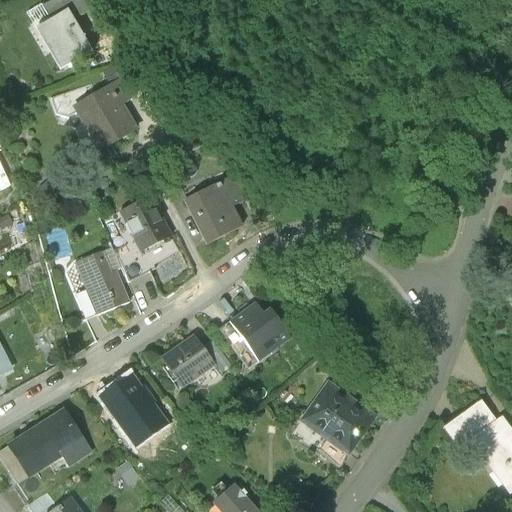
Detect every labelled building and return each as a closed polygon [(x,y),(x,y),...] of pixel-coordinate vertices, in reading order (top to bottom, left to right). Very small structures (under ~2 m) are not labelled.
[(56,0),(40,9),(50,25),(67,15),(72,23),(95,9),(89,0),(56,0)] [(35,34),(58,73),(90,54),(72,23),(67,15),(50,25),(35,34)] [(93,96),(70,109),(74,117),(96,154),(135,131),(120,106),(133,98),(122,79),(93,96)] [(48,104),(53,119),(66,122),(74,117),(70,109),(93,96),(89,89),(48,104)] [(183,200),(205,244),(240,227),(230,208),(245,200),(233,176),(183,200)] [(138,253),(169,237),(149,198),(118,214),(138,253)] [(13,230),(7,217),(0,220),(0,232),(4,230),(6,234),(13,230)] [(73,264),(94,317),(127,304),(115,273),(109,275),(101,254),(73,264)] [(511,302),(511,280),(502,286),(511,302)] [(253,302),(225,323),(256,365),(291,340),(268,308),(262,313),(253,302)] [(191,336),(158,360),(180,391),(213,367),(200,349),(191,336)] [(211,341),(200,349),(213,367),(220,376),(231,369),(211,341)] [(0,356),(0,376),(8,372),(0,356)] [(95,398),(133,450),(167,425),(130,373),(95,398)] [(312,433),(345,458),(374,418),(326,383),(297,423),(300,425),(312,433)] [(468,443),(494,423),(479,403),(441,431),(456,451),(468,443)] [(62,413),(4,450),(24,480),(59,457),(66,469),(89,454),(62,413)] [(511,493),(511,435),(500,419),(494,423),(468,443),(508,497),(511,493)] [(300,425),(291,437),(303,446),(312,433),(300,425)] [(0,463),(14,486),(24,480),(4,450),(0,452),(0,463)] [(114,472),(127,489),(138,481),(126,463),(114,472)] [(312,495),(296,479),(279,496),(295,511),(312,495)] [(253,511),(232,487),(210,506),(215,511),(253,511)] [(26,511),(27,511),(41,511),(49,504),(42,496),(26,511)] [(76,511),(68,500),(51,511),(76,511)]
